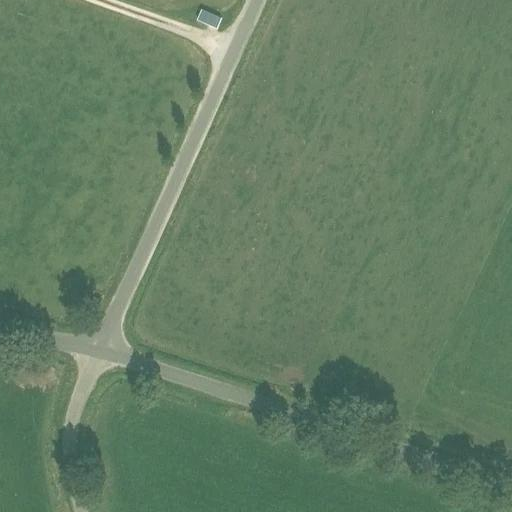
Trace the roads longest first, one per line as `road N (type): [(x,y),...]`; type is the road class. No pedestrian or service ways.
road 1 (unclassified): [(511,488),(96,355)]
road 2 (unclassified): [(96,355),(257,0)]
road 3 (unclassified): [(80,511),(70,434),(96,355)]
road 4 (unknown): [(233,53),(95,0)]
